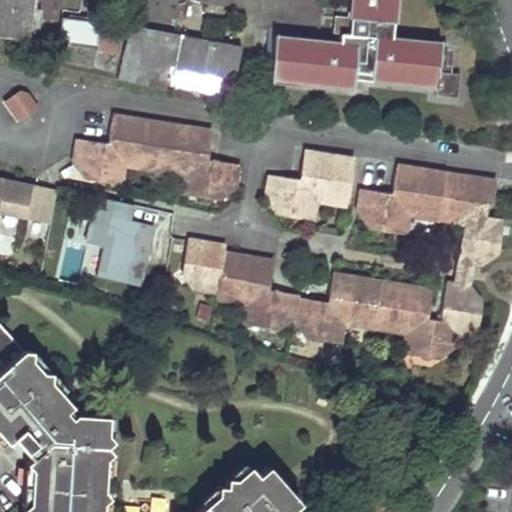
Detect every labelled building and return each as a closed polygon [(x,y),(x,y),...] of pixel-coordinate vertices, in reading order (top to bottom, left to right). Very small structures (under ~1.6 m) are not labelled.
[(0,0),(0,37),(27,41),(31,0),(0,0)] [(262,35),(258,66),(271,67),(269,82),(352,91),(352,84),(362,85),(370,82),(435,89),(434,96),(458,100),(459,74),(438,71),(440,44),(392,38),(396,0),(349,0),(346,34),(338,33),(337,43),(262,35)] [(247,14),(186,3),(181,35),(241,46),(247,14)] [(58,40),(77,43),(96,45),(99,24),(61,18),(58,40)] [(99,24),(96,45),(107,47),(111,25),(99,24)] [(168,89),(169,87),(169,86),(232,96),(241,46),(181,35),(128,25),(117,80),(168,89)] [(21,119),(37,106),(27,94),(16,94),(6,102),(21,119)] [(113,163),(123,165),(153,169),(159,133),(142,130),(144,122),(112,116),(108,138),(117,140),(116,146),(113,163)] [(159,133),(178,136),(180,127),(144,122),(142,130),(159,133)] [(178,136),(159,133),(153,169),(186,175),(196,176),(199,159),(200,152),(208,154),(211,133),(180,127),(178,136)] [(119,185),(123,165),(113,163),(116,146),(107,144),(78,140),(74,163),(82,164),(82,168),(91,180),(97,181),(119,185)] [(199,159),(207,160),(208,154),(200,152),(199,159)] [(308,174),(307,180),(304,198),(315,200),(346,206),(353,168),(335,165),(337,157),(304,152),(301,173),(308,174)] [(335,165),(353,168),(354,161),(337,157),(335,165)] [(196,176),(186,175),(183,195),(212,200),(225,191),(225,187),(233,188),(237,165),(207,160),(199,159),(196,176)] [(397,213),(406,214),(439,219),(445,182),(426,180),(427,172),(396,168),(392,189),(400,190),(400,195),(397,213)] [(464,185),(465,178),(427,172),(426,180),(445,182),(464,185)] [(300,179),(270,174),(266,197),(275,199),(274,205),(282,215),(313,220),(315,200),(304,198),(307,180),(300,179)] [(49,218),(54,189),(3,178),(0,191),(0,204),(4,205),(4,210),(49,218)] [(464,185),(445,182),(439,219),(463,223),(481,226),(483,217),(484,204),(492,205),(495,182),(477,179),(465,178),(464,185)] [(403,234),(406,214),(397,213),(400,195),(392,194),(362,189),(358,213),(366,215),(366,219),(375,230),(403,234)] [(129,221),(132,206),(128,205),(96,198),(87,243),(103,246),(96,277),(141,286),(150,238),(146,238),(148,225),(129,221)] [(503,221),(483,217),(481,226),(463,223),(457,260),(473,263),(481,264),(482,256),(486,256),(498,248),(503,221)] [(217,294),(222,260),(206,257),(207,250),(209,244),(204,243),(186,240),(181,268),(190,281),(194,282),(193,289),(217,294)] [(207,250),(224,253),(225,247),(209,244),(207,250)] [(239,264),(240,256),(224,253),(207,250),(206,257),(222,260),(239,264)] [(239,264),(222,260),(217,294),(216,299),(248,306),(257,307),(261,288),(262,282),(270,284),(274,262),(240,256),(239,264)] [(453,283),(469,286),(473,263),(457,260),(453,283)] [(336,298),(335,304),(331,321),(342,324),(373,328),(380,290),(362,287),(363,280),(331,274),(331,275),(328,296),(336,298)] [(399,293),(401,286),(363,280),(362,287),(380,290),(399,293)] [(445,289),(440,320),(458,323),(456,334),(476,337),(480,307),(471,294),(468,293),(469,286),(453,283),(446,282),(445,289)] [(399,293),(380,290),(373,328),(405,334),(417,336),(420,317),(421,311),(428,312),(431,291),(401,286),(399,293)] [(294,319),(298,297),(298,295),(268,290),(261,288),(257,307),(248,306),(245,325),(272,330),(286,321),(286,317),(294,319)] [(315,300),(298,297),(294,319),(293,320),(302,321),(301,326),(309,339),(339,344),(342,324),(331,321),(335,304),(327,302),(315,300)] [(427,318),(420,317),(417,336),(405,334),(402,354),(431,360),(444,350),(446,347),(454,348),(456,334),(458,323),(440,320),(433,319),(427,318)] [(288,511),(298,504),(266,467),(255,476),(248,467),(235,478),(225,478),(225,487),(216,487),(216,488),(215,496),(204,506),(196,511),(100,511),(101,501),(107,497),(102,490),(102,489),(94,488),(94,476),(102,477),(104,458),(109,452),(105,448),(106,430),(47,428),(36,415),(59,395),(28,360),(29,351),(20,351),(0,327),(0,364),(2,367),(0,368),(0,436),(6,443),(11,438),(30,460),(24,464),(31,471),(28,503),(22,507),(25,511),(288,511)] [(64,412),(70,406),(59,395),(36,415),(47,428),(106,430),(107,417),(72,415),(69,418),(64,412)] [(30,460),(11,438),(6,443),(24,464),(30,460)] [(102,489),(102,477),(94,476),(94,488),(102,489)] [(204,506),(215,496),(216,488),(212,489),(199,500),(204,506)]
